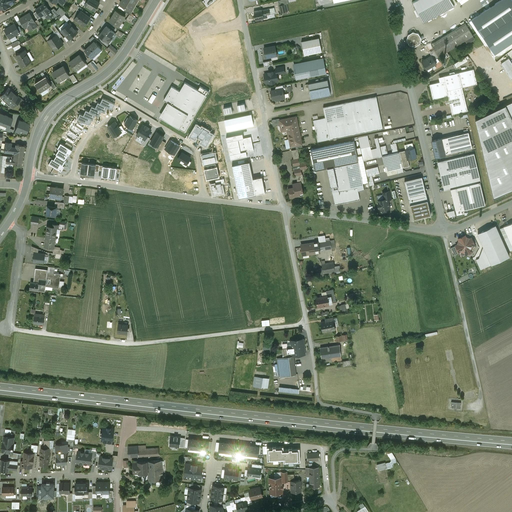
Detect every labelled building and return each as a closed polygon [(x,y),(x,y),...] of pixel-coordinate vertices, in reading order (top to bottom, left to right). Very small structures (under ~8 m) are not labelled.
[(14,0),(0,0),(0,7),(1,10),(10,6),(8,2),(14,0)] [(87,0),(86,2),(84,5),(95,11),(99,4),(93,0),(87,0)] [(134,5),(124,0),(122,0),(120,5),(125,8),(130,11),(131,11),(134,5)] [(416,0),(412,2),(416,9),(420,16),(423,23),(443,12),(457,4),(456,2),(454,0),(416,0)] [(511,0),(500,0),(472,20),(470,22),(494,59),(511,46),(511,0)] [(44,3),(35,10),(36,12),(41,17),(45,14),(48,18),(52,15),(50,11),(44,3)] [(287,4),(279,6),(281,13),(286,12),(285,9),(288,9),(287,4)] [(66,12),(59,7),(57,11),(59,14),(62,17),(66,12)] [(57,11),(54,8),(50,11),(52,15),(55,18),(59,14),(56,11),(57,11)] [(262,10),(254,12),(256,20),(264,19),(268,18),(267,15),(266,10),(262,11),(262,10)] [(90,19),(80,11),(74,19),(84,27),(90,19)] [(125,16),(116,11),(109,21),(118,27),(120,23),(121,23),(125,16)] [(30,13),(19,20),(25,29),(29,26),(32,30),(37,27),(37,26),(34,21),(30,13)] [(135,18),(129,14),(126,20),(131,23),(135,18)] [(77,33),(69,23),(62,29),(67,35),(66,36),(69,40),(77,33)] [(452,31),(431,44),(434,49),(439,57),(473,36),(465,23),(455,30),(452,31)] [(15,24),(5,30),(9,38),(20,32),(15,24)] [(114,32),(106,27),(99,36),(108,44),(112,39),(110,38),(114,32)] [(418,34),(413,32),(408,35),(406,41),(409,46),(415,47),(420,44),(421,38),(418,34)] [(59,39),(56,35),(48,41),(54,50),(63,45),(63,44),(62,45),(59,39)] [(319,38),(301,41),(304,55),(322,52),(319,38)] [(88,47),(85,50),(92,58),(91,57),(97,52),(98,53),(101,49),(94,41),(94,42),(89,47),(88,47)] [(430,42),(423,46),(428,53),(434,49),(431,44),(430,42)] [(117,51),(111,45),(107,49),(114,54),(117,51)] [(275,46),(264,48),(264,51),(265,51),(265,53),(266,58),(275,56),(274,51),(276,51),(275,46)] [(25,51),(16,56),(22,67),(31,62),(25,51)] [(80,55),(70,62),(76,71),(86,63),(80,55)] [(432,56),(422,62),(426,69),(428,72),(433,69),(431,66),(439,61),(437,58),(434,60),(432,56)] [(293,64),(296,79),(326,73),(323,58),(293,64)] [(465,58),(455,64),(456,67),(467,61),(465,58)] [(511,63),(509,58),(500,63),(511,80),(511,63)] [(178,60),(176,62),(183,69),(185,67),(178,60)] [(64,66),(52,73),(58,82),(69,75),(64,66)] [(277,71),(277,75),(285,73),(284,66),(275,68),(276,71),(277,71)] [(473,69),(439,77),(440,82),(430,85),(433,99),(448,95),(452,114),(467,111),(462,87),(477,84),(473,69)] [(264,74),(266,84),(279,81),(277,75),(277,71),(276,71),(264,74)] [(49,82),(46,77),(35,84),(40,93),(41,92),(40,92),(45,88),(46,89),(47,89),(51,86),(49,82)] [(327,80),(308,84),(311,98),(330,94),(327,80)] [(162,118),(185,132),(209,92),(202,88),(200,91),(185,83),(180,91),(172,87),(164,100),(168,102),(162,112),(165,114),(162,118)] [(7,88),(0,97),(6,102),(14,94),(7,88)] [(283,89),(271,91),(273,99),(279,98),(279,99),(285,98),(283,89)] [(14,94),(6,102),(13,108),(17,103),(20,100),(20,99),(14,94)] [(376,97),(323,108),(325,118),(330,140),(383,129),(376,97)] [(25,103),(21,98),(20,99),(20,100),(17,103),(21,107),(25,103)] [(103,98),(100,104),(107,107),(112,110),(115,104),(107,101),(103,98)] [(98,102),(95,108),(102,111),(101,111),(105,113),(107,107),(100,104),(98,102)] [(29,107),(25,103),(21,107),(20,108),(25,112),(29,107)] [(511,119),(505,105),(475,120),(493,199),(511,189),(511,119)] [(92,106),(89,112),(96,115),(95,115),(99,116),(101,111),(102,111),(95,108),(92,106)] [(38,114),(29,109),(26,114),(35,119),(38,114)] [(86,110),(83,116),(92,120),(93,120),(95,115),(96,115),(89,112),(86,110)] [(12,118),(7,116),(8,116),(4,115),(0,113),(0,129),(7,132),(12,118)] [(80,114),(77,120),(89,125),(92,120),(83,116),(80,114)] [(254,125),(251,114),(224,120),(227,131),(254,125)] [(137,121),(130,117),(125,125),(132,129),(133,128),(136,123),(137,121)] [(279,120),(280,125),(281,130),(287,129),(290,147),(295,146),(302,144),(296,117),(279,120)] [(325,118),(313,121),(318,142),(330,140),(325,118)] [(279,119),(272,120),(273,127),(280,125),(279,120),(279,119)] [(23,121),(19,120),(15,132),(20,134),(21,131),(26,133),(30,124),(26,123),(26,122),(23,121)] [(108,127),(114,136),(119,133),(121,132),(119,128),(115,122),(108,127)] [(69,131),(79,137),(82,131),(81,130),(75,126),(73,125),(69,131)] [(149,127),(146,125),(146,126),(143,125),(137,135),(140,136),(139,137),(142,139),(142,138),(144,139),(145,139),(147,136),(151,129),(148,128),(149,127)] [(192,133),(190,136),(195,139),(197,136),(202,128),(197,125),(195,129),(192,133)] [(121,132),(119,133),(121,136),(127,132),(124,130),(121,126),(119,128),(121,132)] [(202,128),(197,136),(203,140),(208,132),(208,131),(202,127),(202,128)] [(67,138),(74,142),(75,142),(79,137),(69,131),(66,136),(67,138)] [(162,141),(164,137),(157,132),(150,143),(157,148),(162,141)] [(208,132),(203,140),(201,143),(206,146),(208,143),(213,135),(208,132)] [(468,132),(452,136),(456,152),(472,148),(468,132)] [(231,159),(247,156),(246,151),(253,150),(251,137),(243,138),(242,134),(226,137),(231,159)] [(362,155),(363,160),(382,156),(380,146),(378,137),(374,138),(377,148),(371,149),(367,135),(358,137),(362,155)] [(150,138),(147,136),(145,139),(144,139),(142,143),(145,145),(150,138)] [(452,136),(440,139),(444,155),(456,152),(452,136)] [(440,139),(432,141),(433,148),(432,149),(434,150),(436,157),(444,155),(440,139)] [(166,149),(174,154),(179,145),(171,141),(166,149)] [(354,141),(311,150),(315,170),(327,168),(333,166),(358,161),(357,156),(354,141)] [(11,143),(5,143),(4,152),(5,152),(6,153),(8,154),(9,153),(14,154),(14,157),(22,158),(23,146),(16,145),(15,148),(10,147),(11,143)] [(58,148),(60,149),(69,155),(69,156),(73,150),(70,149),(65,145),(61,143),(58,148)] [(405,150),(406,151),(408,160),(417,158),(415,148),(413,148),(405,150)] [(57,154),(57,155),(65,160),(69,155),(60,149),(57,154)] [(388,155),(382,156),(386,171),(397,169),(403,168),(409,166),(408,160),(406,151),(398,152),(393,154),(388,155)] [(191,158),(182,153),(178,159),(180,161),(180,162),(183,164),(184,163),(189,166),(191,162),(189,160),(191,158)] [(214,153),(202,155),(204,163),(216,161),(214,153)] [(474,154),(437,162),(443,186),(473,179),(474,183),(480,182),(481,182),(474,154)] [(54,160),(63,166),(67,161),(65,160),(57,155),(54,160)] [(358,161),(363,183),(368,182),(363,160),(362,155),(357,156),(358,161)] [(11,158),(3,156),(2,163),(5,164),(8,164),(13,165),(13,166),(20,167),(22,158),(14,157),(14,160),(11,160),(11,158)] [(60,170),(61,171),(65,166),(63,166),(54,160),(53,159),(50,164),(55,167),(60,170)] [(299,159),(293,160),(293,159),(292,160),(293,167),(292,167),(293,169),(294,169),(295,176),(296,176),(302,175),(301,170),(307,169),(306,162),(300,163),(299,159)] [(358,161),(333,166),(337,185),(331,186),(335,205),(360,199),(358,191),(364,189),(363,183),(358,161)] [(256,195),(253,179),(250,162),(232,166),(239,198),(256,195)] [(88,174),(89,164),(82,163),(81,169),(81,173),(88,174)] [(96,164),(89,164),(88,174),(94,175),(95,171),(96,164)] [(108,178),(110,167),(103,166),(102,170),(102,177),(108,178)] [(333,166),(327,168),(331,186),(337,185),(333,166)] [(378,166),(366,169),(367,176),(372,175),(379,173),(378,166)] [(117,168),(110,167),(108,178),(115,179),(116,172),(117,169),(117,168)] [(205,170),(207,178),(217,176),(216,168),(205,170)] [(302,175),(296,176),(297,182),(301,182),(301,183),(304,183),(302,174),(302,175)] [(253,179),(256,195),(265,193),(262,177),(253,179)] [(422,177),(404,181),(410,205),(428,200),(422,177)] [(485,204),(480,182),(474,183),(473,179),(443,186),(444,190),(451,189),(455,210),(456,210),(457,213),(462,212),(462,210),(485,204)] [(297,182),(292,183),(293,187),(288,188),(290,199),(304,196),(301,183),(301,182),(297,182)] [(211,184),(213,195),(223,193),(221,184),(221,183),(216,184),(211,184)] [(63,189),(51,187),(50,197),(62,198),(63,189)] [(389,209),(387,200),(386,199),(385,199),(378,201),(380,211),(389,209)] [(428,200),(410,205),(413,219),(431,215),(428,200)] [(55,207),(48,206),(47,206),(46,210),(47,210),(47,215),(56,216),(57,207),(55,207)] [(511,222),(503,227),(511,246),(511,222)] [(52,226),(48,226),(46,236),(55,237),(56,229),(57,227),(52,226)] [(509,257),(495,226),(478,234),(483,246),(492,265),(509,257)] [(511,249),(511,246),(503,227),(500,229),(510,251),(511,249)] [(55,237),(46,236),(45,246),(54,248),(55,237)] [(472,238),(469,240),(466,239),(465,236),(458,239),(460,242),(459,244),(456,246),(459,252),(462,250),(464,251),(466,254),(467,254),(470,255),(471,252),(475,250),(476,248),(472,238)] [(331,249),(330,241),(326,241),(319,242),(320,250),(331,249)] [(303,255),(320,252),(320,250),(319,242),(301,245),(303,255)] [(456,246),(450,248),(452,256),(460,253),(459,252),(456,246)] [(492,265),(483,246),(479,258),(476,260),(480,270),(492,265)] [(38,254),(34,253),(34,254),(33,262),(43,263),(43,262),(44,256),(44,255),(38,254)] [(333,262),(322,264),(323,269),(322,269),(323,273),(329,273),(335,272),(334,266),(333,262)] [(45,292),(46,285),(59,287),(59,286),(63,287),(64,282),(60,281),(61,274),(54,273),(47,272),(48,270),(35,268),(34,282),(31,282),(30,290),(45,292)] [(327,296),(316,298),(318,307),(329,305),(329,304),(332,303),(331,297),(328,297),(327,296)] [(44,315),(35,314),(34,323),(43,324),(44,315)] [(333,318),(328,319),(329,321),(321,323),(323,332),(335,330),(335,327),(333,319),(333,318)] [(128,325),(118,324),(117,333),(127,334),(128,325)] [(303,339),(290,341),(291,348),(292,357),(293,357),(293,356),(305,354),(303,339)] [(339,345),(329,347),(331,357),(332,361),(342,360),(341,356),(339,345)] [(329,347),(320,348),(322,359),(329,358),(331,357),(329,347)] [(291,348),(283,349),(284,358),(277,358),(279,377),(295,375),(293,362),(288,362),(287,357),(292,357),(291,348)] [(263,378),(254,376),(253,386),(261,388),(262,387),(263,378)] [(114,429),(103,427),(102,441),(112,442),(114,429)] [(69,428),(67,438),(75,439),(76,430),(69,428)] [(4,435),(3,442),(14,444),(15,437),(4,435)] [(171,435),(169,446),(179,447),(179,446),(180,438),(181,437),(171,435)] [(14,444),(3,442),(2,452),(9,453),(13,453),(14,444)] [(114,445),(106,444),(105,452),(113,453),(114,445)] [(138,446),(128,447),(129,453),(131,453),(131,457),(138,456),(138,446)] [(146,446),(138,446),(138,456),(146,456),(146,448),(146,446)] [(299,461),(299,448),(283,449),(282,447),(267,447),(268,459),(283,458),(283,462),(299,461)] [(65,448),(56,449),(57,457),(57,465),(67,464),(66,456),(65,448)] [(158,448),(146,448),(146,456),(159,455),(158,448)] [(48,451),(43,452),(43,453),(43,457),(40,457),(40,465),(48,465),(48,456),(48,451)] [(378,470),(394,467),(393,463),(396,462),(394,451),(389,452),(391,461),(377,464),(378,470)] [(34,453),(24,452),(23,460),(23,466),(24,466),(32,467),(34,453)] [(78,452),(77,455),(76,463),(83,464),(85,452),(78,452)] [(92,453),(85,452),(83,464),(90,465),(91,457),(92,453)] [(10,461),(1,460),(0,467),(0,470),(8,472),(8,469),(13,470),(13,465),(14,465),(14,461),(10,461)] [(138,462),(133,463),(133,473),(139,473),(139,474),(148,473),(147,461),(138,462)] [(162,461),(147,461),(148,473),(148,480),(156,480),(163,479),(162,461)] [(203,466),(186,463),(184,476),(188,477),(188,478),(197,479),(197,478),(201,479),(203,466)] [(232,468),(226,467),(224,477),(231,478),(232,468)] [(262,469),(248,467),(247,474),(261,476),(262,469)] [(239,469),(232,468),(231,478),(237,479),(239,469)] [(318,468),(306,468),(306,477),(310,477),(310,487),(319,486),(318,468)] [(281,478),(270,478),(270,493),(282,493),(282,489),(283,489),(283,485),(282,485),(281,482),(281,478)] [(294,481),(291,481),(291,492),(301,492),(300,480),(294,481)] [(109,482),(96,483),(96,486),(96,494),(97,494),(102,494),(109,493),(109,491),(109,482)] [(54,483),(42,483),(42,497),(54,497),(54,483)] [(69,483),(60,483),(60,493),(61,493),(61,492),(65,492),(65,493),(68,493),(70,493),(69,483)] [(88,483),(75,483),(75,488),(75,494),(83,494),(88,494),(88,492),(88,483)] [(224,487),(213,486),(212,492),(223,494),(224,487)] [(32,487),(22,487),(22,495),(23,495),(23,498),(27,498),(27,495),(32,495),(32,487)] [(260,487),(250,490),(249,491),(251,496),(252,499),(261,497),(260,492),(261,491),(260,487)] [(201,489),(189,488),(188,494),(200,496),(201,489)] [(223,494),(212,492),(211,499),(222,501),(223,494)] [(200,496),(188,494),(187,501),(199,503),(200,496)] [(252,499),(251,496),(245,497),(246,501),(247,505),(253,503),(252,499)] [(237,511),(238,511),(236,503),(235,501),(231,502),(232,505),(227,506),(228,511),(237,511)] [(246,501),(236,503),(238,511),(248,509),(247,505),(246,501)] [(357,510),(357,511),(367,511),(369,511),(364,502),(359,505),(361,508),(357,510)]
